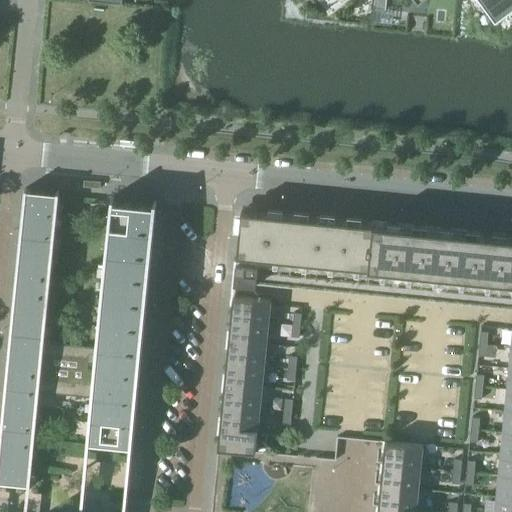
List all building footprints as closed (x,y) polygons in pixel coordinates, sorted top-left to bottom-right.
[(511,0),(481,0),(496,20),(511,7),(511,0)] [(56,192),(45,191),(27,190),(27,189),(24,188),(0,431),(0,482),(27,485),(26,489),(29,489),(39,389),(91,394),(86,448),(88,449),(89,442),(129,446),(127,460),(130,460),(156,202),(153,201),(153,205),(113,201),(113,197),(111,197),(99,319),(98,323),(96,349),(43,343),(58,192),(56,192)] [(511,237),(505,237),(491,235),(480,234),(479,234),(474,233),(453,231),(439,230),(428,229),(427,229),(426,229),(421,228),(386,225),(375,224),(374,223),(368,223),(348,221),(334,220),(323,218),(321,218),(316,218),(295,216),(274,214),(269,213),(267,213),(256,212),(241,210),(239,232),(237,255),(244,255),(271,258),(311,262),(349,266),(385,269),(420,273),(466,277),(505,281),(511,281),(511,237)] [(265,284),(267,264),(236,260),(236,262),(234,281),(265,284)] [(232,296),(230,318),(268,322),(270,300),(232,296)] [(293,313),(291,325),(300,325),(301,314),(293,313)] [(230,318),(228,340),(266,344),(268,322),(230,318)] [(300,325),(291,325),(290,336),(298,337),(300,325)] [(480,332),(479,343),(487,344),(488,333),(480,332)] [(228,340),(226,361),(263,365),(266,344),(228,340)] [(487,344),(479,343),(478,355),(486,356),(487,344)] [(288,356),(287,368),(295,368),(296,357),(288,356)] [(226,361),(224,383),(261,386),(263,365),(226,361)] [(295,368),(287,368),(286,379),(294,380),(295,368)] [(476,375),(475,386),(483,387),(484,376),(476,375)] [(224,383),(221,404),(259,408),(261,386),(224,383)] [(483,387),(475,386),(474,398),(482,398),(483,387)] [(284,399),(283,411),(291,411),(292,400),(284,399)] [(221,404),(219,426),(257,429),(259,408),(221,404)] [(291,411),(283,411),(282,422),(290,423),(291,411)] [(511,412),(504,411),(502,433),(511,433),(511,412)] [(471,418),(470,429),(478,430),(480,419),(471,418)] [(257,429),(219,426),(217,448),(255,452),(257,429)] [(478,430),(470,429),(469,441),(477,441),(478,430)] [(280,443),(288,444),(289,433),(281,432),(280,443)] [(511,433),(502,433),(500,454),(511,455),(511,433)] [(384,441),(382,464),(420,468),(422,445),(384,441)] [(511,455),(500,454),(498,475),(511,476),(511,455)] [(453,460),(452,471),(460,472),(461,460),(453,460)] [(467,461),(466,472),(474,473),(475,462),(467,461)] [(382,464),(380,485),(418,489),(420,468),(382,464)] [(460,472),(452,471),(451,482),(459,483),(460,472)] [(474,473),(466,472),(465,484),(473,484),(474,473)] [(511,476),(498,475),(496,497),(511,498),(511,476)] [(380,485),(378,507),(415,510),(418,489),(380,485)] [(511,511),(511,498),(496,497),(494,511),(511,511)] [(449,503),(447,511),(456,511),(457,503),(449,503)]
